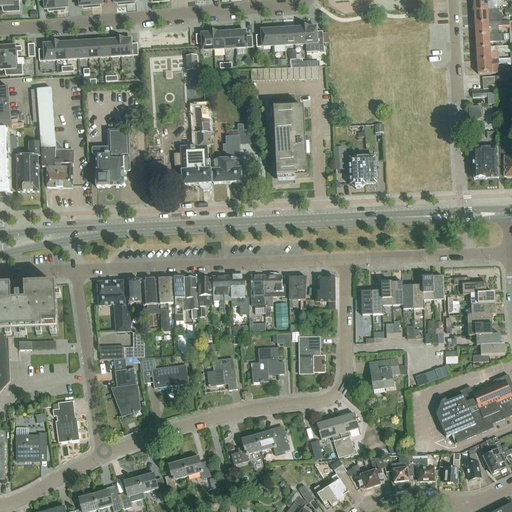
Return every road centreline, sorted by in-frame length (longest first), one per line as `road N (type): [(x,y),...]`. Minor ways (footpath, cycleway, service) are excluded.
road 1 (secondary): [(76,234),(511,214)]
road 2 (residential): [(102,455),(338,392),(345,375),(344,260)]
road 3 (residential): [(308,0),(0,28)]
road 4 (residential): [(76,271),(344,260)]
road 5 (residential): [(102,455),(76,271)]
road 6 (residential): [(344,260),(511,253)]
